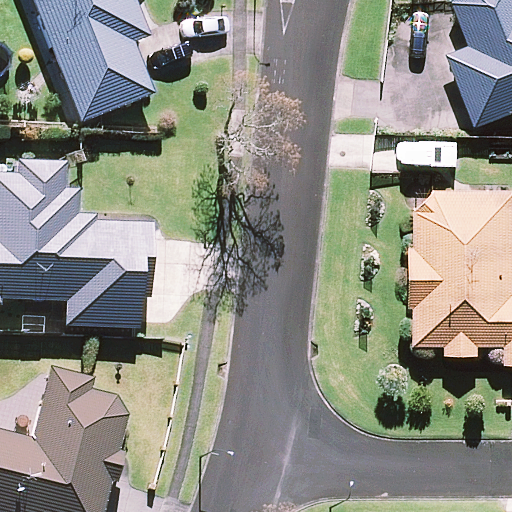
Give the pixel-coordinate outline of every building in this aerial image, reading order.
[(28,0),(77,125),(150,97),(129,44),(145,38),(130,0),(28,0)] [(511,0),(451,0),(469,47),(448,55),(475,125),(511,110),(511,0)] [(77,169),(0,164),(0,299),(65,303),(64,327),(140,331),(146,225),(74,221),(77,169)] [(411,343),(445,344),(445,353),(479,353),(479,344),(504,344),(504,362),(511,361),(511,190),(413,190),(411,343)] [(0,511),(101,511),(108,487),(117,490),(126,456),(116,453),(124,419),(111,396),(44,380),(29,441),(0,434),(0,511)]
